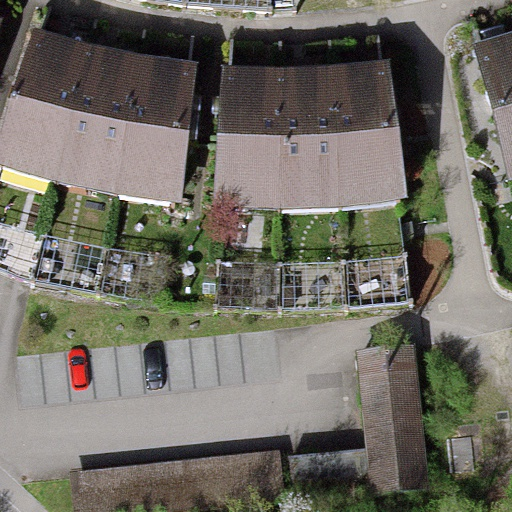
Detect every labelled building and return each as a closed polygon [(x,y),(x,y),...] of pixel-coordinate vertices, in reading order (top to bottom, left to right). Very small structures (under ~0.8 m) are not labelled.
[(185,0),(135,0),(184,8),(185,0)] [(272,0),(185,0),(184,8),(272,11),(272,0)] [(5,153),(63,167),(87,62),(38,48),(5,153)] [(509,165),(511,164),(511,50),(482,59),(509,165)] [(63,167),(120,180),(139,72),(87,62),(63,167)] [(189,79),(139,72),(120,180),(176,189),(189,79)] [(384,79),(333,83),(340,193),(397,187),(384,79)] [(222,191),(280,194),(280,85),(225,82),(222,191)] [(333,83),(280,85),(280,194),(340,193),(333,83)] [(413,368),(362,373),(370,456),(290,464),(294,504),(375,497),(425,492),(413,368)] [(276,458),(73,481),(76,511),(175,511),(280,500),(276,458)]
